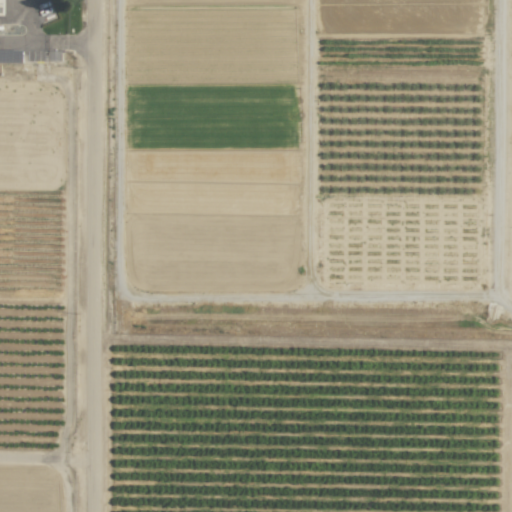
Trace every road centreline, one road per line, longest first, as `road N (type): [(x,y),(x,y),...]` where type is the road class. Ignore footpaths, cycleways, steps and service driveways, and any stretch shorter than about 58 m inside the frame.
road 1 (residential): [(97,0),(95,511)]
road 2 (residential): [(97,293),(467,297),(511,305)]
road 3 (residential): [(496,0),(492,298)]
